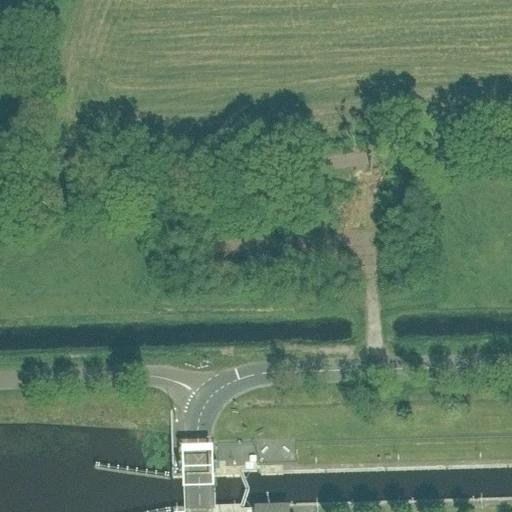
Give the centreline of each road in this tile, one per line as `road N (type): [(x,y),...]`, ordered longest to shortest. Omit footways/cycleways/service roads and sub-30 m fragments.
road 1 (track): [(511,151),(454,143),(0,217)]
road 2 (tertiary): [(210,399),(254,377),(511,369)]
road 3 (track): [(144,311),(438,304)]
road 4 (unclassified): [(0,381),(144,376),(210,399)]
